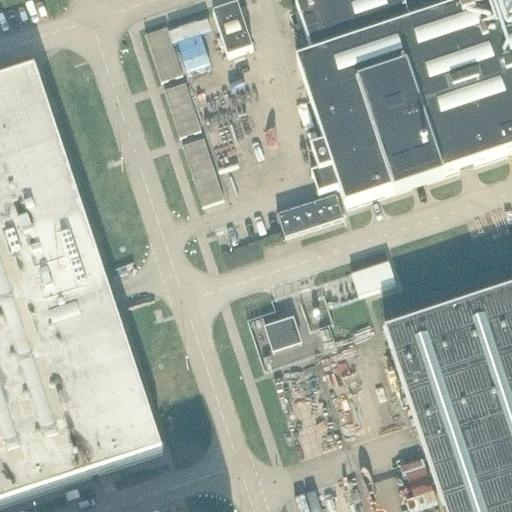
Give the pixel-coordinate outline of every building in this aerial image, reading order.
[(476,171),(511,158),(511,0),(500,0),(413,29),(403,0),(327,0),(298,10),(317,65),(296,72),(325,150),(313,154),(321,176),(313,178),(320,200),(341,193),(348,213),(414,191),(428,187),(476,171)] [(215,16),(215,18),(229,62),(255,53),(240,8),(215,16)] [(0,511),(165,457),(38,74),(0,86),(0,511)] [(353,279),(360,301),(397,289),(390,267),(353,279)] [(511,511),(511,295),(387,337),(417,427),(420,435),(421,440),(445,511),(511,511)] [(301,348),(294,325),(268,334),(275,356),(301,348)]
